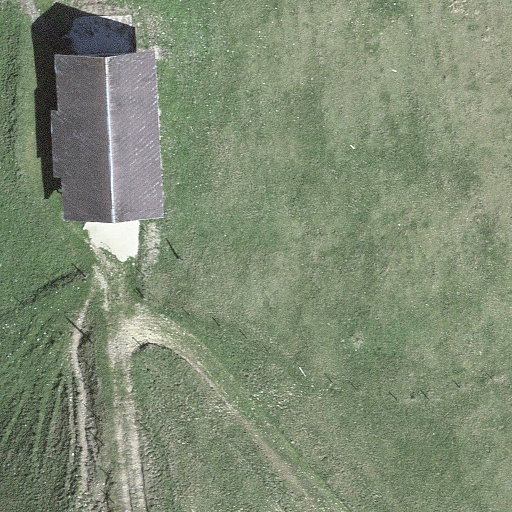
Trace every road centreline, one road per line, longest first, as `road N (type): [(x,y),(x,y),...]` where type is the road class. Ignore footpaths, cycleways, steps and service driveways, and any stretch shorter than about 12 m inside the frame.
road 1 (track): [(125,296),(206,356),(342,511)]
road 2 (track): [(125,296),(137,511)]
